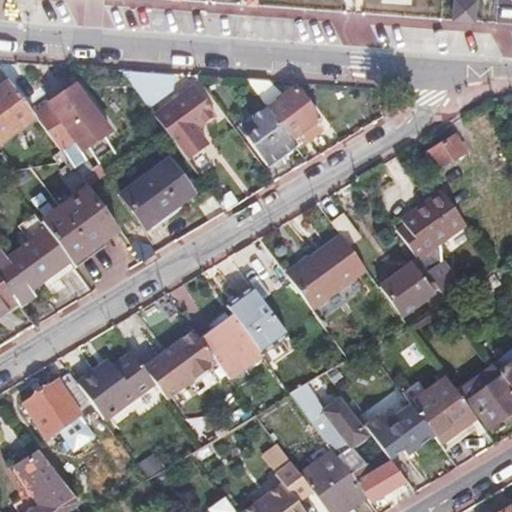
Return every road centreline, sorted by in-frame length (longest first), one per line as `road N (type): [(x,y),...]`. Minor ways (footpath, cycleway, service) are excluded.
road 1 (residential): [(0,373),(409,131),(445,69)]
road 2 (residential): [(0,34),(445,69)]
